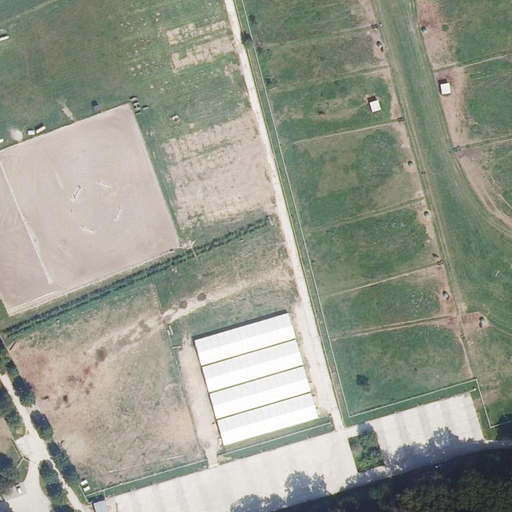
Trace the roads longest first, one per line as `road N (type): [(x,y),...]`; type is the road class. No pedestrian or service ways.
road 1 (track): [(252,511),(458,447),(511,440)]
road 2 (track): [(0,368),(80,511)]
road 3 (track): [(334,511),(484,465)]
